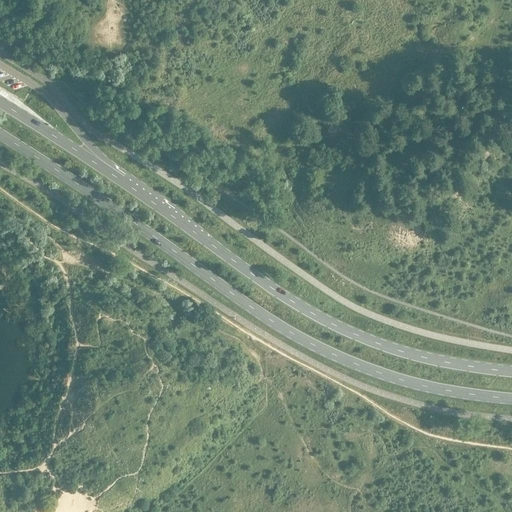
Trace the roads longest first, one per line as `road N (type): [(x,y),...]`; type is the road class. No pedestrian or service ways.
road 1 (primary): [(0,134),(321,350),(420,386),(511,399)]
road 2 (unknown): [(376,511),(360,491),(332,481),(302,446),(253,354),(132,284),(75,263),(0,202)]
road 3 (primary): [(511,374),(418,358),(319,318),(111,174)]
road 4 (primary): [(111,174),(0,102)]
